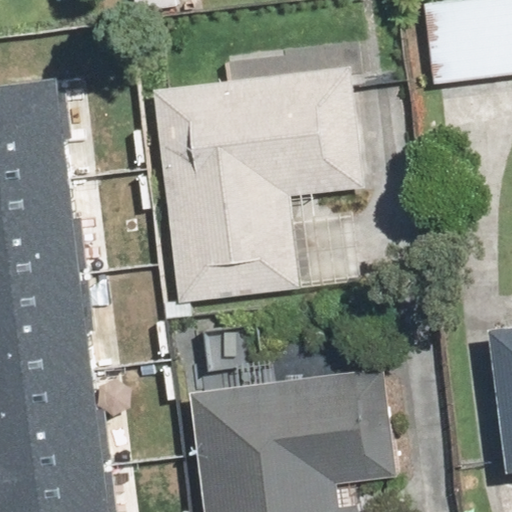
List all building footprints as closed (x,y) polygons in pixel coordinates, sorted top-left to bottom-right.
[(511,0),(421,0),(430,86),(511,77),(511,0)] [(360,187),(351,45),(222,54),(223,80),(156,84),(170,300),(300,292),(293,191),(360,187)] [(128,511),(75,63),(0,72),(0,511),(128,511)] [(511,472),(511,316),(488,319),(505,474),(511,472)] [(384,376),(195,389),(204,511),(364,511),(363,498),(343,500),(341,476),(391,472),(384,376)]
